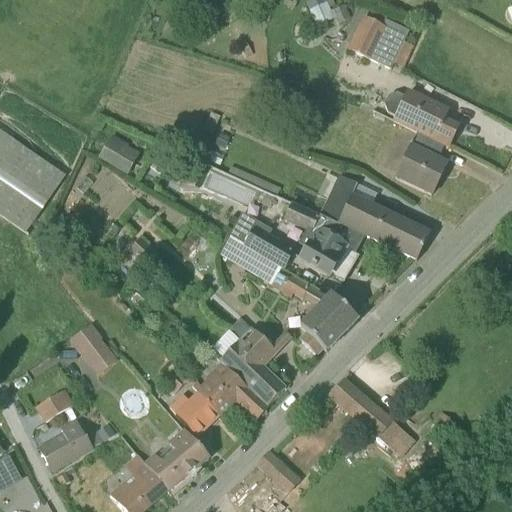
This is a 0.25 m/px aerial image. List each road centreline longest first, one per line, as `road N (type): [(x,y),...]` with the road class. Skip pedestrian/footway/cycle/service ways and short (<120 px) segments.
road 1 (residential): [(193,511),(511,193)]
road 2 (unclassified): [(56,511),(0,399)]
